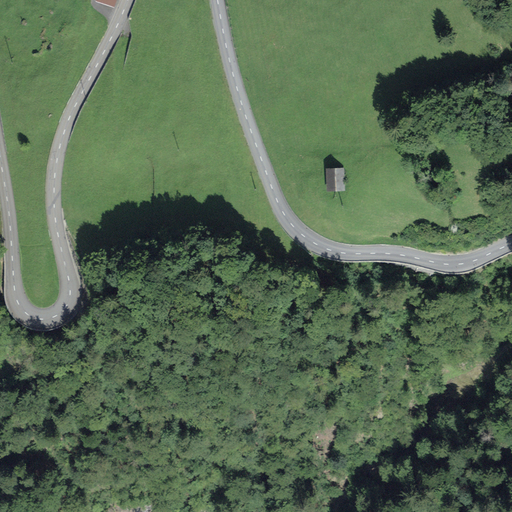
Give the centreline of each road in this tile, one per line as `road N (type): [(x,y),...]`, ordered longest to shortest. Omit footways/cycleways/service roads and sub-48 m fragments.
road 1 (unclassified): [(0,156),(18,303),(34,318),(62,311),(70,290),(54,215),(57,153),(127,0)]
road 2 (unclassified): [(217,0),(250,135),(276,200),(304,236),(343,252),(448,263),(511,243)]
